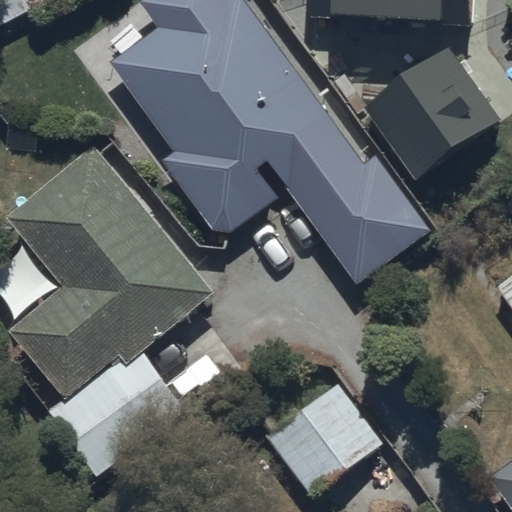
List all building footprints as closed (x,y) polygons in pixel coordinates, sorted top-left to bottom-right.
[(147,0),(163,21),(116,54),(179,143),(164,153),(216,226),(238,225),(281,194),(262,163),(275,155),(362,279),(439,224),(385,147),(367,160),(253,0),(147,0)] [(320,0),(320,15),(339,16),(339,28),(479,30),(480,0),(320,0)] [(450,37),(366,97),(419,173),(504,113),(450,37)] [(72,394),(61,403),(110,464),(191,399),(148,345),(219,288),(100,140),(15,208),(73,281),(17,326),(72,394)] [(511,269),(496,281),(511,303),(511,269)] [(271,428),(314,491),(388,440),(345,377),(271,428)] [(511,453),(491,469),(511,498),(511,453)]
